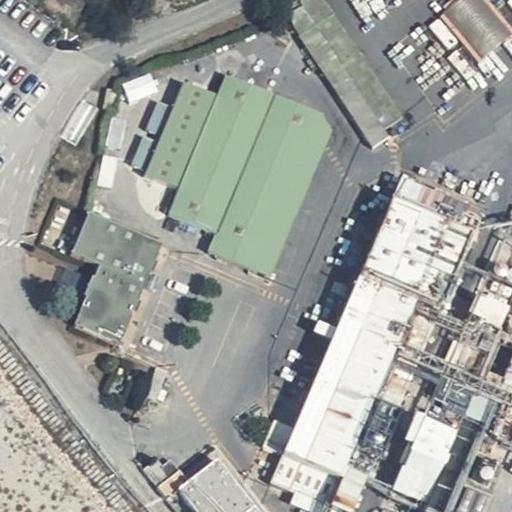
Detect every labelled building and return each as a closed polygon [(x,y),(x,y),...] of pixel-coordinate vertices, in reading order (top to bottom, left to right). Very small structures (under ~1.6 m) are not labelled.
[(414,131),(328,0),(299,0),(282,12),(376,156),(396,143),(390,133),(400,126),(406,136),(414,131)] [(511,45),(511,35),(482,0),(462,0),(442,17),(485,68),(511,45)] [(339,124),(225,75),(178,188),(167,218),(216,237),(207,256),(272,284),(339,124)] [(178,188),(216,93),(183,80),(145,175),(178,188)] [(355,511),(471,237),(387,202),(334,326),(317,319),(309,338),(327,346),(291,431),(273,424),(261,454),(279,461),(268,490),(321,511),(355,511)] [(74,258),(101,269),(75,329),(120,349),(163,248),(92,218),(74,258)] [(480,297),(473,311),(496,323),(503,309),(480,297)] [(436,386),(432,407),(474,415),(478,394),(436,386)] [(394,489),(425,504),(458,431),(427,417),(394,489)] [(180,474),(158,491),(174,511),(257,511),(216,460),(187,483),(180,474)]
